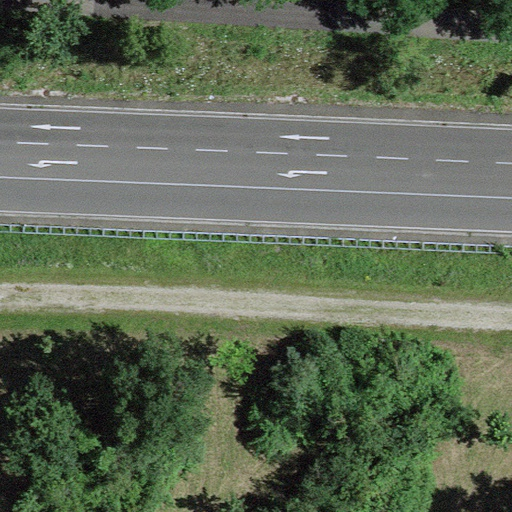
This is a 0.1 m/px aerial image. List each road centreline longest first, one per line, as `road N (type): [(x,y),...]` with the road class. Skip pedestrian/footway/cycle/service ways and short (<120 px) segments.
road 1 (primary): [(0,156),(511,177)]
road 2 (track): [(511,305),(0,289)]
